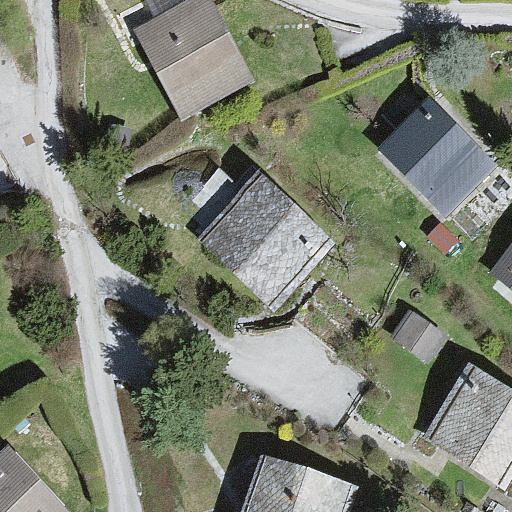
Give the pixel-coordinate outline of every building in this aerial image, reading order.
[(142,45),(186,132),(262,94),(214,0),(155,0),(153,1),(168,32),(142,45)] [(439,105),(385,160),(453,227),(507,172),(439,105)] [(273,185),(208,248),(277,319),(342,257),(273,185)] [(511,388),(481,366),(427,440),(509,500),(511,496),(511,388)] [(66,511),(18,457),(0,473),(0,511),(66,511)] [(360,511),(366,497),(267,466),(252,511),(360,511)]
